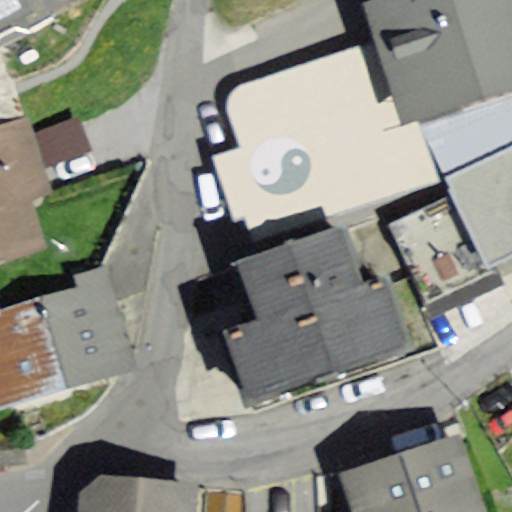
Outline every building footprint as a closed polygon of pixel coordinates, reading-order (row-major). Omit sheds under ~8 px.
[(0,0),(0,29),(37,9),(31,0),(0,0)] [(396,97),(403,127),(419,122),(511,93),(511,0),(382,0),(367,4),(374,39),(388,99),(396,97)] [(396,97),(388,99),(374,39),(240,84),(231,92),(227,99),(225,107),(238,146),(211,155),(222,187),(232,220),(246,214),(253,233),(433,171),(419,122),(403,127),(396,97)] [(0,129),(0,259),(41,245),(26,204),(24,196),(45,189),(21,122),(0,129)] [(511,146),(442,178),(453,198),(390,226),(431,295),(511,254),(511,146)] [(267,325),(233,336),(245,373),(253,397),(407,347),(387,287),(362,295),(343,238),(248,269),(267,325)] [(0,403),(126,365),(116,331),(101,281),(0,311),(0,403)] [(476,511),(452,439),(396,458),(340,476),(351,511),(476,511)] [(185,511),(188,492),(94,483),(91,511),(185,511)]
